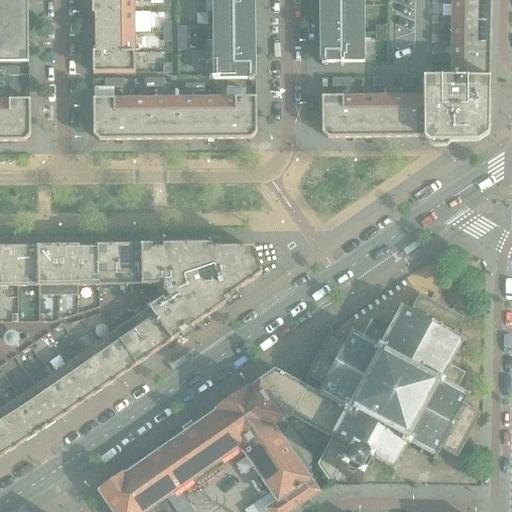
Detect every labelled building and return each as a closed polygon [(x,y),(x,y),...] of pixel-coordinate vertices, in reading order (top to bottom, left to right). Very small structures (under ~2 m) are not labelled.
[(0,0),(0,12),(27,12),(27,0),(0,0)] [(133,13),(132,0),(91,0),(91,13),(133,13)] [(252,12),(251,1),(251,0),(211,0),(211,27),(252,27),(252,16),(252,12)] [(490,21),(491,2),(455,1),(455,20),(490,21)] [(363,64),(363,35),(363,6),(320,6),(321,35),(321,62),(321,65),(325,65),(325,64),(363,64)] [(0,29),(27,29),(27,12),(0,12),(0,29)] [(133,33),(133,13),(91,13),(91,15),(94,15),(94,34),(133,33)] [(490,40),(490,21),(455,20),(455,40),(490,40)] [(171,33),(171,23),(163,23),(163,33),(171,33)] [(388,26),(375,26),(375,35),(388,35),(388,26)] [(176,27),(176,35),(189,35),(189,27),(176,27)] [(252,64),(252,53),(252,42),(252,38),(252,27),(211,27),(212,79),(212,81),(225,81),(235,81),(245,80),(247,80),(248,80),(248,81),(252,81),(253,81),(253,79),(252,78),(252,68),(252,64)] [(0,45),(28,45),(27,29),(0,29),(0,45)] [(134,54),(133,33),(94,34),(94,53),(92,53),(92,54),(134,54)] [(171,42),(171,33),(163,33),(163,42),(171,42)] [(189,43),(189,35),(176,35),(176,43),(189,43)] [(489,60),(490,40),(455,40),(454,59),(489,60)] [(189,51),(189,43),(176,43),(176,51),(189,51)] [(0,62),(28,62),(28,45),(0,45),(0,62)] [(134,74),(134,54),(92,54),(92,75),(134,74)] [(489,79),(489,60),(454,59),(454,78),(489,79)] [(171,74),(171,64),(163,64),(163,74),(171,74)] [(382,87),(382,78),(372,79),(372,87),(382,87)] [(391,86),(391,78),(382,78),(382,87),(391,86)] [(412,86),(412,78),(402,78),(402,86),(412,86)] [(488,123),(489,79),(454,78),(450,78),(430,78),(425,78),(422,78),(422,79),(422,97),(423,139),(467,138),(488,123)] [(154,87),(154,79),(144,79),(144,87),(154,87)] [(163,87),(163,79),(154,79),(154,87),(163,87)] [(341,87),(341,79),(331,79),(331,87),(341,87)] [(351,87),(350,79),(341,79),(341,87),(351,87)] [(114,88),(114,80),(104,80),(104,88),(114,88)] [(123,88),(123,80),(114,80),(114,88),(123,88)] [(245,88),(245,80),(235,81),(235,89),(245,88)] [(235,89),(235,81),(225,81),(226,89),(235,89)] [(194,93),(194,85),(184,85),(185,93),(194,93)] [(204,93),(204,85),(194,85),(194,93),(204,93)] [(362,139),(361,97),(341,98),(342,139),(362,139)] [(382,139),(382,97),(361,97),(362,139),(382,139)] [(403,139),(402,97),(382,97),(382,139),(403,139)] [(423,139),(422,97),(402,97),(403,139),(423,139)] [(255,98),(235,99),(235,140),(250,140),(256,134),(255,124),(255,117),(255,98)] [(342,139),(341,98),(321,98),(321,133),(321,134),(327,139),(342,139)] [(154,141),(154,99),(133,100),(133,141),(154,141)] [(174,141),(174,99),(154,99),(154,141),(174,141)] [(195,141),(194,99),(174,99),(174,141),(195,141)] [(215,140),(215,99),(194,99),(195,141),(215,140)] [(235,140),(235,99),(215,99),(215,140),(235,140)] [(114,141),(114,100),(99,100),(92,100),(93,136),(98,142),(114,141)] [(133,141),(133,100),(114,100),(114,141),(133,141)] [(9,101),(0,101),(0,143),(9,144),(9,101)] [(30,101),(9,101),(9,144),(25,144),(30,138),(30,101)] [(227,304),(225,300),(261,275),(253,249),(209,250),(209,246),(98,247),(98,279),(98,308),(101,317),(118,341),(136,367),(227,304)] [(76,279),(76,247),(57,248),(57,279),(76,279)] [(98,279),(98,247),(76,247),(76,279),(98,279)] [(0,280),(16,280),(16,248),(0,248),(0,280)] [(38,280),(38,248),(16,248),(16,280),(38,280)] [(57,279),(57,248),(38,248),(38,280),(57,279)] [(0,420),(7,416),(23,406),(39,395),(54,384),(70,373),(86,362),(102,351),(118,341),(101,317),(100,316),(98,309),(98,308),(98,279),(76,279),(57,279),(38,280),(16,280),(0,280),(0,420)] [(274,371),(259,381),(260,382),(286,421),(291,418),(330,440),(316,466),(330,485),(333,480),(337,472),(341,474),(361,485),(373,463),(394,474),(395,471),(392,469),(398,459),(401,461),(402,458),(399,456),(405,446),(408,448),(410,445),(420,450),(418,453),(421,455),(423,452),(433,457),(431,460),(434,462),(440,451),(456,459),(457,457),(456,456),(461,445),(471,427),(477,416),(478,417),(480,414),(464,406),(470,395),(467,393),(466,396),(456,391),(465,375),(448,366),(454,356),(457,357),(458,355),(455,353),(461,343),(464,345),(465,342),(454,336),(463,320),(460,319),(459,320),(439,310),(420,299),(420,297),(418,296),(409,312),(398,306),(397,308),(400,310),(395,320),(391,319),(390,321),(393,323),(388,333),(371,324),(363,341),(352,335),(354,332),(351,331),(345,342),(330,333),(329,334),(328,336),(330,337),(324,347),(314,365),(308,376),(303,387),(301,386),(296,383),(274,371)] [(118,341),(102,351),(120,378),(136,367),(118,341)] [(102,351),(86,362),(104,389),(120,378),(102,351)] [(86,362),(70,373),(88,400),(104,389),(86,362)] [(70,373),(54,384),(73,411),(88,400),(70,373)] [(111,481),(97,491),(111,511),(174,511),(167,501),(182,490),(239,451),(274,503),(310,479),(306,474),(309,472),(296,452),(298,451),(291,441),(285,444),(274,427),(276,425),(282,433),(290,427),(286,421),(260,382),(247,391),(246,388),(214,410),(215,413),(195,427),(194,426),(187,431),(179,437),(180,438),(159,452),(159,451),(143,462),(144,462),(123,477),(122,474),(111,481)] [(54,384),(39,395),(57,422),(73,411),(54,384)] [(39,395),(23,406),(40,433),(57,422),(39,395)] [(23,406),(7,416),(24,444),(39,434),(40,433),(23,406)] [(7,416),(0,420),(0,441),(7,454),(24,444),(7,416)] [(274,503),(265,509),(266,511),(291,511),(320,492),(310,479),(274,503)]
